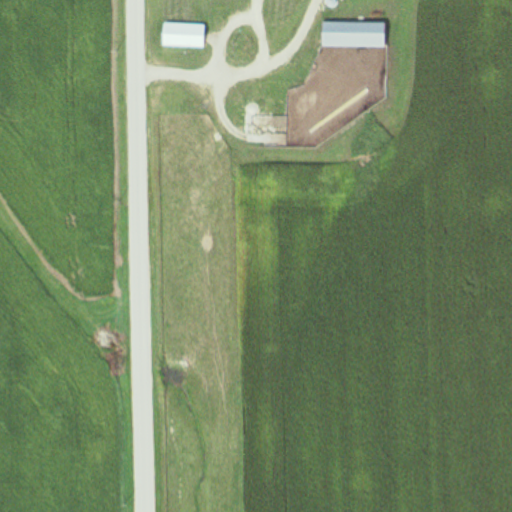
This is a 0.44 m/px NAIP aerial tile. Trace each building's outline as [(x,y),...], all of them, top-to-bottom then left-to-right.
[(210,12),(210,26),(226,26),(226,12),(210,12)] [(323,23),(323,46),(385,47),(385,24),(323,23)] [(205,25),(165,24),(164,45),(204,47),(205,25)] [(164,105),(162,102),(161,98),(161,94),(163,91),(165,88),(169,86),(173,85),(176,86),(180,87),(182,90),(184,94),(184,97),(184,101),(182,104),(179,107),(175,108),(172,109),(168,108),(164,105)] [(245,89),(244,114),(288,116),(289,91),(245,89)] [(182,127),(180,148),(210,151),(212,130),(182,127)] [(191,157),(191,169),(171,169),(171,157),(191,157)]
